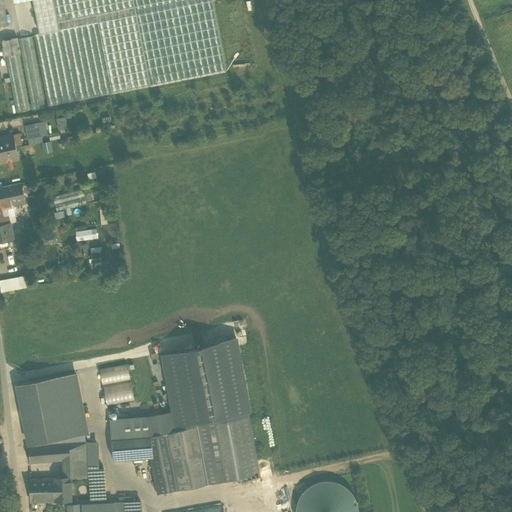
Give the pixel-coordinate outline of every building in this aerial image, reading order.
[(34,0),(41,30),(60,27),(54,0),(34,0)] [(213,0),(54,0),(60,27),(97,19),(111,90),(150,83),(227,68),(221,39),(213,0)] [(41,30),(34,32),(48,103),(111,90),(97,19),(60,27),(41,30)] [(32,34),(19,36),(33,106),(46,103),(32,34)] [(18,35),(2,38),(5,53),(6,53),(19,50),(20,50),(20,46),(20,45),(19,45),(18,35)] [(0,39),(0,110),(1,114),(14,111),(0,39)] [(19,50),(6,53),(17,110),(30,107),(19,50)] [(65,114),(57,116),(60,131),(68,129),(65,114)] [(46,119),(38,121),(41,134),(48,133),(46,119)] [(38,121),(26,123),(28,136),(33,136),(41,134),(38,121)] [(22,142),(20,131),(14,132),(16,143),(22,142)] [(14,132),(0,135),(0,139),(2,148),(16,145),(16,143),(14,132)] [(49,138),(48,133),(41,134),(33,136),(34,141),(49,138)] [(2,148),(0,148),(0,161),(19,157),(16,145),(2,148)] [(22,180),(0,184),(0,221),(4,221),(3,216),(16,213),(14,203),(26,201),(22,180)] [(83,186),(53,194),(57,207),(86,200),(83,186)] [(96,226),(77,229),(78,237),(98,234),(96,226)] [(8,236),(0,237),(0,246),(10,244),(8,238),(8,236)] [(88,251),(89,260),(95,260),(101,259),(100,250),(88,251)] [(19,274),(0,277),(0,284),(1,289),(22,285),(19,274)] [(175,428),(248,414),(251,414),(237,337),(161,351),(172,409),(175,428)] [(130,361),(100,364),(102,380),(132,377),(130,361)] [(76,370),(56,374),(69,439),(70,439),(86,438),(86,436),(84,429),(87,429),(76,370)] [(56,374),(17,382),(29,443),(69,439),(56,374)] [(104,383),(108,401),(137,396),(133,378),(104,383)] [(150,413),(110,416),(111,436),(151,433),(175,428),(172,409),(150,413)] [(175,428),(151,433),(153,453),(152,453),(151,454),(158,493),(259,474),(248,414),(175,428)] [(151,433),(111,436),(113,456),(151,454),(152,453),(153,453),(151,433)] [(86,438),(70,439),(70,456),(70,474),(87,474),(87,466),(86,438)] [(69,439),(29,443),(30,460),(64,457),(70,456),(70,439),(69,439)] [(104,464),(87,466),(87,474),(90,474),(91,496),(106,495),(104,464)] [(65,474),(30,477),(31,498),(71,497),(70,474),(65,474)] [(332,481),(323,481),(315,484),(307,489),(301,495),(297,504),(296,511),(358,511),(358,504),(354,496),(348,489),(341,484),(332,481)] [(140,511),(140,496),(125,497),(126,511),(140,511)] [(126,511),(125,497),(113,498),(113,511),(126,511)] [(107,511),(106,499),(94,500),(94,511),(107,511)] [(84,511),(83,500),(72,501),(72,511),(84,511)]
